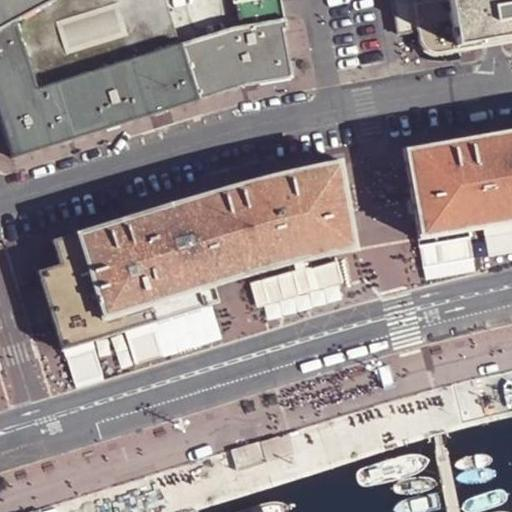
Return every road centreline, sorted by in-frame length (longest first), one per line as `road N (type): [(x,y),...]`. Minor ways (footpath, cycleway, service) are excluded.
road 1 (residential): [(498,90),(458,88),(239,129),(0,203)]
road 2 (residential): [(511,288),(331,331),(41,418)]
road 3 (residential): [(41,418),(0,289)]
